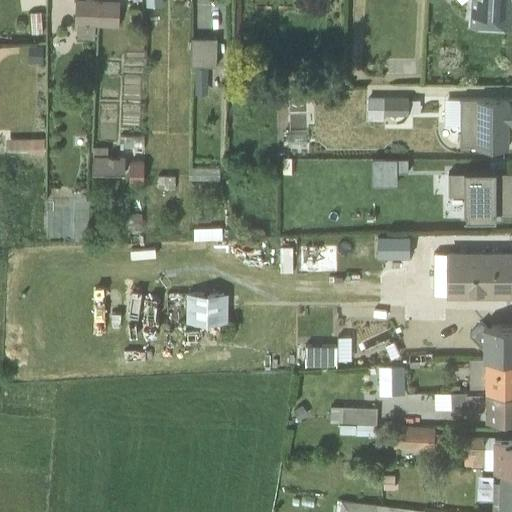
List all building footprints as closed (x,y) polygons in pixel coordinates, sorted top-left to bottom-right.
[(61,0),(61,20),(121,20),(121,0),(61,0)] [(511,0),(467,0),(467,12),(511,13),(511,0)] [(197,25),(195,78),(221,79),(223,26),(197,25)] [(383,105),(383,100),(410,101),(410,85),(370,83),(369,105),(383,105)] [(511,117),(511,87),(460,88),(459,135),(507,136),(507,118),(511,117)] [(94,159),(128,160),(129,143),(109,142),(109,135),(95,134),(94,159)] [(511,162),(448,162),(448,183),(465,183),(465,209),(495,209),(495,203),(511,202),(511,162)] [(412,243),(411,222),(379,223),(379,244),(412,243)] [(433,242),(434,283),(509,283),(509,242),(433,242)] [(186,271),(186,306),(227,306),(227,271),(186,271)] [(511,314),(477,314),(470,323),(482,335),(482,347),(511,347),(511,314)] [(336,335),(305,335),(305,356),(336,356),(336,335)] [(511,379),(511,347),(482,347),(469,348),(470,379),(511,379)] [(403,354),(378,355),(379,382),(404,382),(403,354)] [(470,381),(435,381),(435,396),(465,397),(465,399),(485,399),(485,406),(511,405),(511,379),(470,379),(470,381)] [(376,397),(343,395),(342,411),(375,413),(376,397)] [(356,412),(355,423),(375,424),(375,413),(356,412)] [(395,414),(394,435),(429,437),(430,415),(395,414)] [(504,425),(465,425),(464,453),(483,454),(483,457),(500,457),(511,457),(511,428),(504,428),(504,425)] [(491,505),(511,506),(511,457),(500,457),(499,471),(493,471),(491,505)] [(414,511),(418,511),(511,511),(511,506),(491,505),(444,500),(342,489),(341,492),(335,492),(333,504),(339,505),(338,511),(350,511),(352,504),(376,505),(376,503),(390,504),(390,510),(405,511),(406,505),(414,506),(414,511)]
